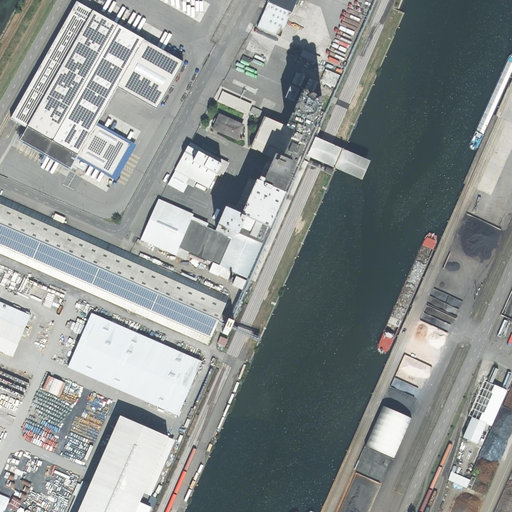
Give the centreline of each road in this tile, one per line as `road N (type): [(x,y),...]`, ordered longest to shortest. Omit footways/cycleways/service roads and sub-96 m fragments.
road 1 (residential): [(0,183),(104,229),(123,228),(248,0)]
road 2 (residential): [(402,511),(511,266)]
road 3 (unknown): [(0,457),(120,230)]
road 4 (unclassified): [(0,112),(63,0)]
